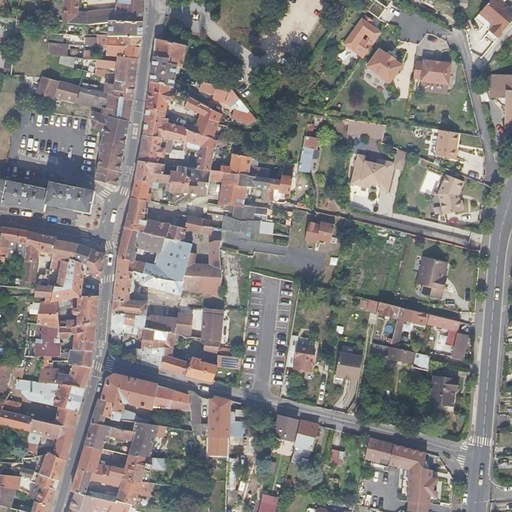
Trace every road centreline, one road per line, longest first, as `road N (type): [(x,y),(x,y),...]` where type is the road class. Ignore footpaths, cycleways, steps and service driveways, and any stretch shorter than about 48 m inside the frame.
road 1 (tertiary): [(481,456),(101,361)]
road 2 (tertiary): [(481,456),(497,249),(511,196)]
road 3 (residential): [(111,237),(133,152),(151,0)]
road 4 (residential): [(60,511),(101,361)]
road 5 (tertiary): [(101,361),(111,237)]
